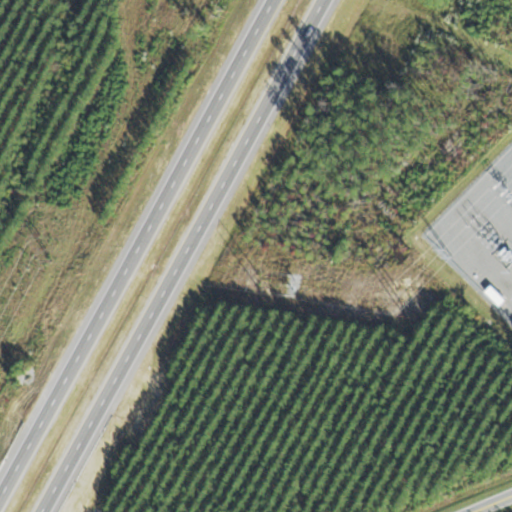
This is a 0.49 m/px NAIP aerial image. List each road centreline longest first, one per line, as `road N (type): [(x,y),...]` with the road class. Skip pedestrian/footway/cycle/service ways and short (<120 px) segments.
road 1 (motorway): [(43,511),(322,0)]
road 2 (motorway): [(272,0),(0,500)]
